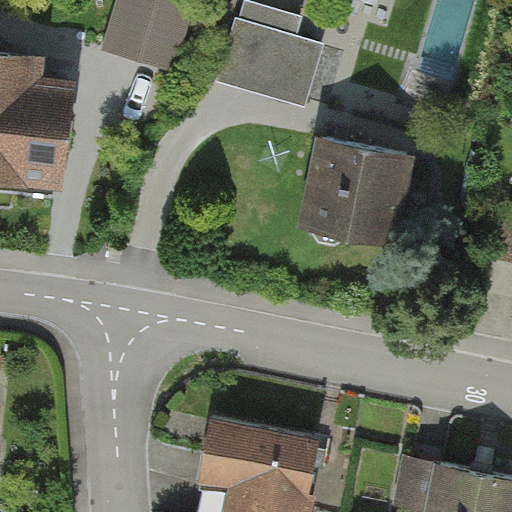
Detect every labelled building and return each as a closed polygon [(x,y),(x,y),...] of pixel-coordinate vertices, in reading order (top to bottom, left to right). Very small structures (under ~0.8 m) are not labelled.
[(190,5),(172,0),(123,0),(111,43),(174,61),(190,5)] [(247,0),(245,0),(222,76),(306,101),(323,44),(296,35),(302,16),(247,0)] [(37,68),(0,62),(0,181),(57,189),(70,82),(36,77),(37,68)] [(409,151),(326,136),(310,220),(321,235),(338,239),(352,228),(393,236),(409,151)] [(0,482),(15,401),(0,398),(0,482)] [(333,438),(223,419),(211,485),(241,490),(321,505),(333,438)] [(511,511),(511,481),(434,465),(424,511),(511,511)] [(241,490),(237,511),(320,511),(321,505),(241,490)]
